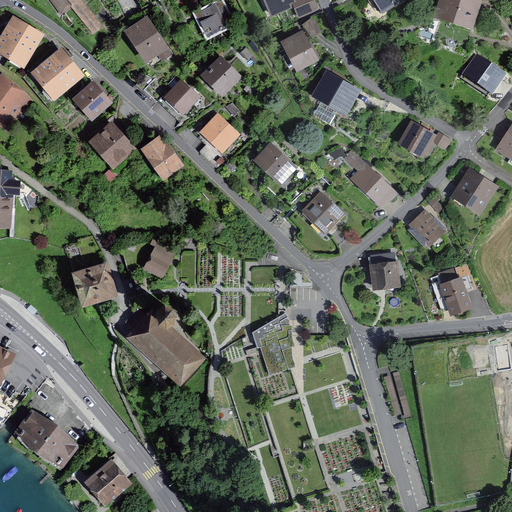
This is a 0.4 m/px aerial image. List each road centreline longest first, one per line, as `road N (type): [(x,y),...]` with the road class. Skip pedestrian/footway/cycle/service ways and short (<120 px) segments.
road 1 (residential): [(322,279),(80,48),(8,0)]
road 2 (secondary): [(178,511),(75,379),(0,311)]
road 3 (residential): [(323,0),(361,78),(469,143)]
road 4 (residential): [(322,279),(465,146)]
road 5 (residential): [(360,340),(408,511)]
road 6 (residential): [(511,318),(360,340)]
